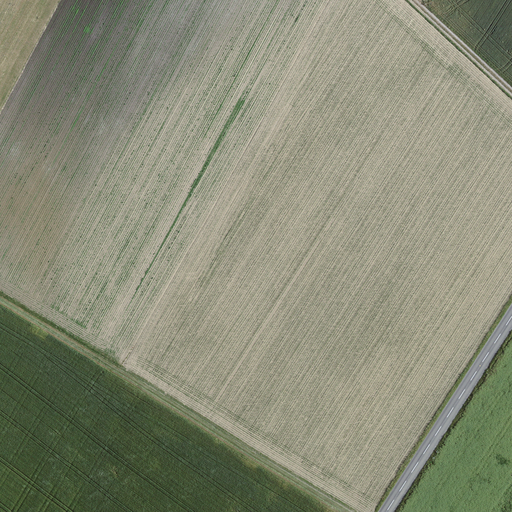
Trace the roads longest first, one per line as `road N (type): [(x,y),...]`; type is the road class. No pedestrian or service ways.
road 1 (tertiary): [(386,511),(511,316)]
road 2 (track): [(511,91),(415,0)]
